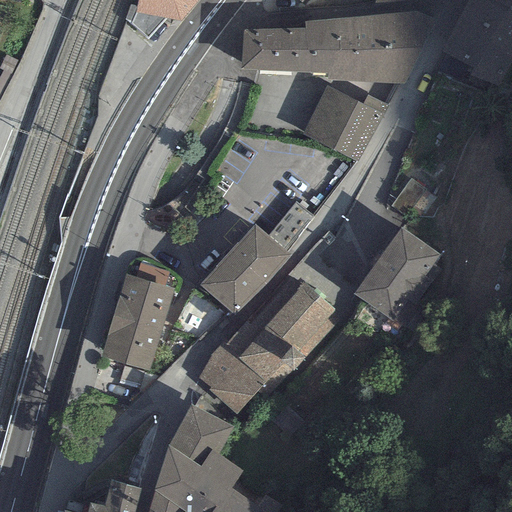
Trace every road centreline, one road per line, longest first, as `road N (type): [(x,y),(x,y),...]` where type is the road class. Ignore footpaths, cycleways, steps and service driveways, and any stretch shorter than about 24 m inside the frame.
road 1 (primary): [(10,511),(103,192),(195,35)]
road 2 (residential): [(452,4),(401,113),(316,235),(253,309),(164,387)]
road 3 (unclassified): [(58,475),(126,229)]
road 4 (residential): [(452,4),(243,18),(212,12)]
road 5 (unclassified): [(126,229),(143,182),(216,60),(195,35)]
road 6 (residential): [(126,229),(186,253),(216,240),(286,164)]
road 7 (residential): [(164,387),(85,465),(58,475)]
road 8 (residential): [(0,126),(56,0)]
road 9 (residential): [(140,511),(169,415),(164,387)]
